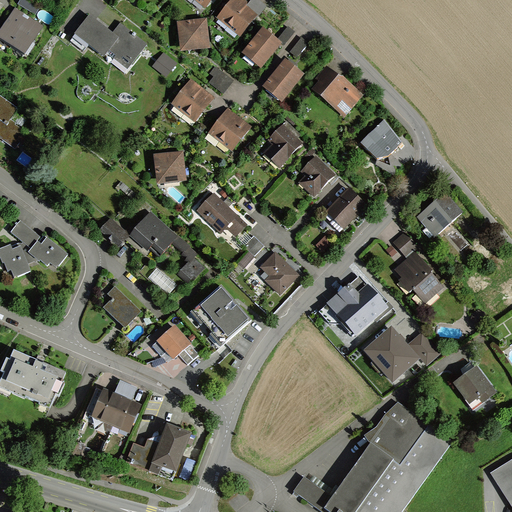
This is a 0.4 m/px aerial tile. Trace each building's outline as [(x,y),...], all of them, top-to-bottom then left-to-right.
[(41,8),(26,0),(20,0),(18,5),(36,16),(41,8)] [(192,0),(205,10),(213,0),(192,0)] [(251,0),(248,4),(243,0),(231,0),(216,18),(240,38),(267,7),(258,0),(251,0)] [(44,27),(15,8),(0,32),(0,43),(10,50),(11,48),(25,57),(44,27)] [(113,34),(90,16),(75,35),(104,58),(110,51),(117,56),(114,60),(127,70),(148,45),(121,24),(113,34)] [(210,49),(207,20),(177,23),(180,53),(210,49)] [(294,33),(288,27),(278,39),(284,44),(294,33)] [(282,45),(263,29),(242,54),(261,70),(282,45)] [(312,46),(302,38),(291,52),(302,59),(312,46)] [(164,53),(152,67),(166,78),(177,65),(164,53)] [(305,76),(285,59),(261,88),(282,105),(305,76)] [(216,66),(209,74),(215,78),(210,84),(223,95),(234,82),(216,66)] [(340,79),(326,67),(315,79),(318,81),(311,90),(345,118),(364,96),(343,78),(340,79)] [(214,99),(191,81),(172,105),(195,123),(214,99)] [(17,109),(0,96),(0,138),(16,150),(21,143),(18,141),(25,132),(15,126),(16,125),(10,121),(17,111),(16,110),(17,109)] [(252,127),(228,108),(208,133),(232,152),(252,127)] [(403,144),(385,120),(361,145),(376,160),(375,165),(393,175),(402,166),(392,156),(403,144)] [(280,168),(302,145),(296,140),(300,136),(286,123),(269,141),(272,144),(263,152),(280,168)] [(183,154),(155,156),(158,186),(186,183),(183,154)] [(335,176),(316,158),(302,173),(306,177),(299,184),(314,199),(335,176)] [(366,206),(348,189),(326,213),(343,230),(366,206)] [(462,212),(445,193),(417,217),(435,237),(462,212)] [(224,203),(214,194),(197,212),(221,235),(225,231),(228,231),(235,238),(247,226),(228,208),(232,204),(228,200),(224,203)] [(152,212),(130,237),(147,252),(149,249),(159,258),(172,244),(183,254),(182,256),(186,260),(185,261),(188,264),(178,275),(188,284),(192,280),(193,281),(204,269),(193,259),(197,254),(190,248),(191,247),(152,212)] [(130,235),(111,219),(101,231),(120,247),(130,235)] [(0,263),(2,263),(3,264),(4,264),(8,273),(11,271),(14,278),(17,277),(17,278),(31,273),(28,265),(34,263),(36,264),(38,262),(40,264),(40,262),(48,268),(50,266),(56,270),(58,267),(59,268),(69,256),(44,236),(42,239),(21,222),(11,234),(23,243),(21,245),(19,244),(11,247),(11,246),(0,250),(0,263)] [(418,248),(405,233),(394,243),(406,258),(414,252),(418,248)] [(265,246),(254,237),(244,247),(250,252),(238,265),(239,266),(235,270),(239,274),(265,246)] [(331,244),(325,238),(317,245),(322,252),(331,244)] [(397,253),(392,246),(386,250),(392,258),(397,253)] [(406,258),(408,260),(395,271),(402,279),(399,282),(410,294),(414,291),(425,304),(443,288),(431,274),(432,272),(414,252),(406,258)] [(300,276),(275,253),(260,268),(269,276),(264,281),(280,297),(300,276)] [(349,286),(347,284),(341,286),(338,292),(340,294),(327,305),(357,337),(388,309),(359,277),(349,286)] [(141,313),(115,287),(107,295),(112,300),(103,309),(124,330),(141,313)] [(251,321),(221,287),(191,314),(201,326),(203,324),(213,335),(211,336),(221,347),(251,321)] [(485,313),(478,311),(472,314),(471,320),(474,325),(480,327),(486,324),(487,318),(485,313)] [(192,345),(175,326),(152,346),(162,357),(167,353),(173,361),(179,356),(190,346),(192,345)] [(408,346),(392,328),(365,352),(393,384),(420,360),(408,346)] [(423,333),(408,346),(420,360),(427,367),(441,354),(423,333)] [(198,356),(190,346),(179,356),(188,365),(198,356)] [(61,383),(65,374),(13,351),(9,360),(6,358),(0,371),(0,372),(3,374),(0,381),(0,388),(25,400),(26,398),(40,404),(40,406),(50,410),(56,395),(59,397),(65,385),(61,383)] [(496,395),(476,368),(453,385),(469,408),(480,400),(483,404),(496,395)] [(121,382),(115,395),(104,390),(92,417),(130,434),(142,406),(132,402),(137,389),(121,382)] [(294,492),(320,511),(403,511),(453,443),(398,404),(385,415),(376,428),(365,437),(370,446),(332,500),(304,479),(294,492)] [(145,450),(134,446),(128,463),(174,481),(191,435),(167,426),(159,446),(148,442),(145,450)] [(84,445),(77,442),(73,455),(87,460),(90,450),(84,447),(84,445)] [(511,461),(491,475),(511,508),(511,461)]
